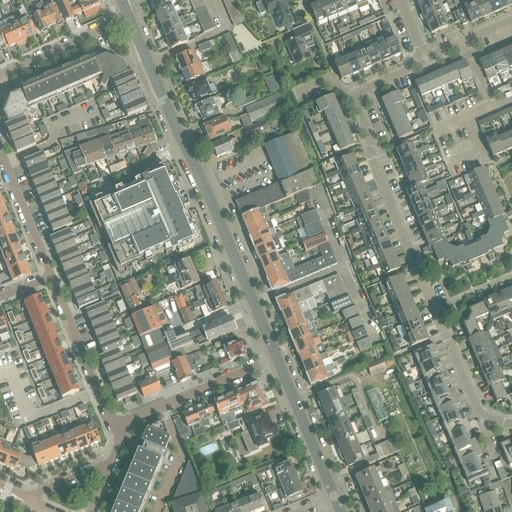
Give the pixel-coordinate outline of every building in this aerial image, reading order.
[(81,0),(78,2),(80,6),(71,10),(66,0),(55,0),(65,21),(74,17),(74,16),(84,12),(84,13),(92,9),(100,6),(101,5),(99,0),(81,0)] [(154,8),(157,15),(173,8),(171,3),(177,0),(176,0),(158,0),(152,3),(154,8)] [(234,0),(224,4),(226,10),(237,5),(235,0),(234,0)] [(263,1),(256,4),(260,15),(268,11),(272,10),(274,14),(280,28),(293,23),(287,8),(284,3),(286,2),(285,0),(263,0),(263,1)] [(330,0),(326,0),(320,3),(327,19),(337,15),(330,0)] [(342,0),(330,0),(337,15),(347,11),(342,0)] [(342,0),(347,11),(357,6),(354,0),(342,0)] [(440,0),(426,0),(418,4),(422,14),(443,5),(440,0)] [(473,0),(474,2),(481,19),(491,14),(484,0),(473,0)] [(484,0),(491,14),(501,10),(496,0),(484,0)] [(496,0),(501,10),(511,6),(508,0),(496,0)] [(192,5),(194,11),(205,6),(202,1),(192,5)] [(53,2),(43,7),(52,27),(56,25),(59,26),(62,24),(63,22),(56,6),(55,6),(53,2)] [(471,23),(481,19),(474,2),(464,7),(471,23)] [(317,24),(327,19),(320,3),(310,7),(317,24)] [(48,29),(52,27),(43,7),(41,4),(35,7),(38,13),(33,16),(41,32),(44,33),(47,32),(48,29)] [(226,10),(229,15),(240,11),(237,5),(226,10)] [(447,15),(443,5),(422,14),(427,24),(443,17),(447,15)] [(23,21),(19,23),(26,39),(36,35),(23,6),(22,7),(17,9),(23,21)] [(100,6),(93,8),(92,9),(84,13),(83,13),(85,18),(102,10),(100,6)] [(194,11),(196,16),(207,12),(205,6),(194,11)] [(157,15),(162,26),(178,19),(173,8),(157,15)] [(456,23),(461,21),(466,19),(461,9),(452,13),(456,23)] [(229,15),(231,21),(242,16),(240,11),(229,15)] [(199,22),(210,17),(207,12),(196,16),(199,22)] [(383,12),(373,16),(375,20),(385,16),(383,12)] [(244,22),(242,16),(231,21),(234,26),(244,22)] [(373,16),(363,21),(365,24),(375,20),(373,16)] [(6,21),(16,44),(17,47),(28,42),(26,39),(19,23),(15,17),(5,21),(6,21)] [(199,22),(201,27),(212,23),(210,17),(199,22)] [(448,27),(443,17),(427,24),(431,34),(448,27)] [(162,26),(166,38),(183,31),(178,19),(162,26)] [(0,35),(5,46),(6,49),(16,44),(6,21),(0,24),(0,35)] [(214,29),(212,23),(201,27),(204,33),(214,29)] [(311,58),(305,46),(315,41),(308,24),(292,31),(295,39),(286,43),(290,52),(291,52),(296,64),(311,58)] [(188,43),(183,31),(166,38),(171,49),(188,43)] [(394,37),(384,42),(391,58),(401,53),(394,37)] [(384,42),(374,46),(381,62),(391,58),(384,42)] [(209,43),(198,47),(200,53),(211,49),(209,43)] [(374,46),(364,50),(371,67),(381,62),(374,46)] [(511,47),(501,51),(510,71),(511,69),(511,47)] [(242,60),(238,50),(228,55),(232,64),(242,60)] [(364,50),(354,54),(361,71),(371,67),(364,50)] [(502,74),(510,71),(501,51),(490,56),(498,74),(501,72),(502,74)] [(176,59),(182,74),(200,66),(197,59),(196,60),(193,52),(176,59)] [(354,54),(344,59),(352,75),(361,71),(354,54)] [(6,107),(3,113),(8,125),(5,126),(17,153),(36,145),(24,117),(25,115),(34,118),(36,113),(27,110),(28,107),(101,76),(104,77),(100,86),(105,88),(109,79),(112,80),(127,117),(146,109),(131,73),(128,75),(123,62),(116,60),(112,58),(106,56),(94,61),(93,58),(21,88),(22,91),(10,96),(7,103),(6,107)] [(495,75),(498,74),(490,56),(479,61),(488,80),(496,77),(495,75)] [(341,80),(352,75),(344,59),(334,63),(341,80)] [(454,65),(460,80),(462,83),(472,79),(465,61),(454,65)] [(206,63),(200,66),(182,74),(183,75),(182,76),(184,81),(185,80),(186,83),(203,76),(201,73),(203,72),(202,71),(209,69),(206,63)] [(444,69),(451,84),(460,80),(454,65),(444,69)] [(451,84),(444,69),(434,74),(441,88),(451,84)] [(441,88),(434,74),(425,78),(431,92),(441,88)] [(431,92),(425,78),(414,82),(421,97),(431,92)] [(194,102),(217,92),(214,85),(209,87),(206,80),(187,88),(188,89),(188,90),(189,93),(190,94),(191,95),(192,95),(194,102)] [(227,84),(219,88),(222,94),(230,91),(227,84)] [(494,96),(505,91),(504,87),(492,92),(494,96)] [(386,110),(400,104),(404,102),(399,92),(381,100),(386,110)] [(251,123),(284,109),(278,95),(245,109),(251,123)] [(323,111),(337,105),(333,95),(315,103),(319,113),(323,111)] [(76,106),(86,102),(83,97),(74,101),(76,106)] [(203,121),(222,113),(216,98),(195,107),(198,114),(200,113),(203,121)] [(237,110),(252,104),(250,98),(234,104),(237,110)] [(400,104),(386,110),(389,119),(404,113),(400,104)] [(59,114),(68,110),(66,105),(57,108),(59,114)] [(337,105),(323,111),(327,121),(342,115),(337,105)] [(404,113),(389,119),(394,129),(408,122),(404,113)] [(342,115),(327,121),(331,130),(346,124),(342,115)] [(218,120),(203,126),(204,128),(209,141),(225,135),(229,133),(230,129),(226,120),(222,118),(218,120)] [(131,135),(129,130),(136,149),(157,142),(148,121),(138,124),(140,131),(131,135)] [(408,122),(394,129),(398,140),(413,134),(408,122)] [(248,139),(266,131),(263,123),(245,131),(248,139)] [(346,124),(331,130),(336,141),(350,134),(346,124)] [(43,137),(48,135),(44,126),(39,128),(43,137)] [(106,128),(95,131),(97,136),(107,133),(107,132),(106,128)] [(129,130),(119,134),(125,153),(136,149),(129,130)] [(244,212),(245,216),(265,208),(295,196),(306,191),(320,185),(298,132),(283,138),(282,135),(263,142),(280,184),(260,192),(260,193),(237,202),(241,214),(244,212)] [(119,134),(109,138),(115,157),(125,153),(119,134)] [(350,134),(336,141),(341,151),(355,145),(350,134)] [(496,134),(485,139),(493,157),(503,152),(497,138),(496,134)] [(511,146),(507,134),(497,138),(503,152),(511,148),(511,146)] [(396,150),(401,159),(417,153),(417,155),(423,152),(421,148),(416,151),(413,144),(417,142),(414,137),(401,142),(403,147),(396,150)] [(109,138),(99,141),(105,160),(115,157),(109,138)] [(232,150),(239,147),(236,140),(229,143),(228,139),(212,146),(217,158),(225,154),(228,155),(231,154),(232,152),(233,151),(232,150)] [(99,141),(88,145),(95,164),(105,160),(99,141)] [(88,145),(79,148),(86,167),(95,164),(88,145)] [(81,169),(86,167),(79,148),(64,154),(73,175),(82,172),(81,169)] [(148,148),(143,155),(148,158),(153,151),(148,148)] [(338,170),(333,173),(335,177),(340,174),(339,172),(356,165),(352,156),(350,156),(348,152),(333,158),(338,170)] [(23,161),(27,171),(46,163),(42,153),(23,161)] [(401,159),(405,169),(421,162),(417,155),(417,153),(401,159)] [(405,169),(408,178),(425,172),(425,174),(431,171),(429,167),(424,169),(421,162),(405,169)] [(27,171),(31,180),(50,172),(46,163),(27,171)] [(96,201),(89,204),(100,229),(103,228),(111,245),(107,247),(113,260),(118,272),(125,269),(126,272),(133,269),(132,266),(138,263),(140,266),(153,261),(152,258),(165,252),(166,255),(173,252),(173,251),(177,249),(179,253),(193,247),(193,246),(201,242),(198,234),(200,233),(195,220),(192,221),(189,212),(186,213),(179,196),(181,194),(177,186),(180,185),(174,172),(169,174),(165,164),(159,167),(159,168),(145,174),(146,177),(142,179),(142,178),(134,181),(136,184),(123,190),(121,187),(108,193),(109,195),(103,198),(101,195),(95,198),(96,201)] [(339,172),(340,174),(343,182),(360,175),(356,165),(339,172)] [(464,177),(468,186),(487,178),(483,168),(464,177)] [(134,181),(129,170),(123,173),(128,184),(134,181)] [(31,180),(35,188),(54,181),(50,172),(31,180)] [(429,181),(425,174),(425,172),(408,178),(412,187),(412,188),(422,184),(429,181)] [(96,173),(90,175),(93,182),(99,179),(96,173)] [(346,189),(341,191),(342,195),(348,193),(347,191),(364,184),(360,175),(343,182),(346,189)] [(471,194),(469,195),(470,199),(476,196),(475,194),(491,187),(487,178),(468,186),(471,194)] [(35,188),(38,197),(57,190),(54,181),(35,188)] [(347,191),(348,193),(351,200),(368,193),(364,184),(347,191)] [(425,191),(422,184),(412,188),(412,187),(406,190),(410,200),(426,193),(427,195),(433,193),(431,189),(425,191)] [(476,196),(479,204),(495,197),(491,187),(475,194),(476,196)] [(38,197),(42,206),(61,198),(57,190),(38,197)] [(311,201),(306,191),(295,196),(299,206),(311,201)] [(354,208),(349,210),(350,214),(356,212),(355,210),(372,203),(368,193),(351,200),(354,208)] [(410,200),(414,209),(430,202),(427,195),(426,193),(410,200)] [(499,206),(495,197),(479,204),(482,211),(483,213),(499,206)] [(42,206),(46,215),(65,207),(61,198),(42,206)] [(414,209),(418,219),(434,212),(435,214),(440,211),(439,207),(437,208),(434,201),(430,202),(414,209)] [(310,213),(315,211),(311,203),(306,205),(310,213)] [(356,212),(359,219),(376,212),(372,203),(355,210),(356,212)] [(302,206),(281,214),(283,218),(296,213),(296,212),(303,209),(302,206)] [(482,211),(477,213),(478,218),(484,215),(487,222),(503,216),(503,215),(499,206),(483,213),(482,211)] [(5,207),(0,209),(0,220),(8,217),(5,207)] [(46,215),(49,224),(68,216),(65,207),(46,215)] [(242,217),(247,228),(269,219),(265,208),(245,216),(242,217)] [(315,211),(310,213),(296,219),(301,231),(309,228),(320,224),(315,211)] [(359,228),(357,229),(358,233),(364,231),(363,229),(380,222),(376,212),(359,219),(356,221),(359,228)] [(418,219),(422,228),(438,221),(435,214),(434,212),(418,219)] [(487,222),(490,228),(504,222),(503,220),(511,216),(511,215),(510,212),(503,215),(503,216),(487,222)] [(72,225),(68,216),(49,224),(53,233),(72,225)] [(0,220),(0,231),(12,226),(8,217),(0,220)] [(247,228),(251,238),(273,229),(269,219),(247,228)] [(422,228),(426,237),(442,231),(443,233),(448,230),(447,226),(441,229),(438,221),(422,228)] [(363,229),(364,231),(367,238),(384,231),(380,222),(363,229)] [(508,232),(504,222),(490,228),(488,232),(502,238),(504,234),(508,232)] [(320,224),(309,228),(312,236),(323,231),(320,224)] [(12,226),(0,231),(0,242),(16,236),(12,226)] [(250,239),(255,249),(278,239),(278,240),(283,238),(281,233),(276,235),(273,229),(251,238),(250,239)] [(69,230),(54,236),(50,238),(53,247),(72,239),(69,230)] [(468,230),(467,231),(478,259),(487,255),(481,239),(473,242),(468,230)] [(370,245),(365,248),(366,252),(372,249),(371,247),(388,240),(384,231),(367,238),(370,245)] [(426,237),(429,246),(430,247),(446,240),(443,233),(442,231),(426,237)] [(469,244),(462,247),(469,263),(469,262),(478,259),(467,231),(464,232),(469,244)] [(488,232),(487,236),(493,251),(503,246),(501,242),(502,238),(488,232)] [(328,243),(324,233),(301,242),(305,253),(318,248),(318,247),(328,243)] [(0,242),(0,252),(1,253),(19,245),(16,236),(0,242)] [(490,262),(494,260),(491,251),(493,251),(487,236),(481,239),(487,255),(490,262)] [(53,247),(54,249),(57,256),(76,248),(72,239),(53,247)] [(255,249),(259,260),(276,253),(282,250),(278,240),(278,239),(255,249)] [(371,247),(372,249),(375,257),(392,250),(388,240),(371,247)] [(433,250),(434,252),(448,246),(446,240),(430,247),(429,246),(422,250),(424,254),(433,250)] [(318,247),(318,248),(322,258),(332,254),(328,243),(318,247)] [(19,245),(1,253),(5,262),(23,255),(19,245)] [(442,260),(446,262),(452,248),(448,246),(434,252),(438,262),(442,260)] [(472,270),(469,262),(469,263),(462,247),(456,249),(462,264),(464,263),(468,272),(472,270)] [(57,256),(58,259),(61,265),(80,257),(76,248),(57,256)] [(452,268),(462,264),(456,249),(452,248),(446,262),(450,263),(452,268)] [(378,264),(373,267),(374,271),(380,268),(379,266),(396,259),(392,250),(375,257),(378,264)] [(260,260),(264,270),(290,259),(289,254),(284,256),(278,258),(276,253),(259,260),(260,260)] [(336,265),(332,254),(322,258),(324,262),(326,269),(336,265)] [(5,262),(3,263),(6,272),(8,272),(27,264),(23,255),(5,262)] [(61,265),(63,270),(64,274),(83,266),(80,257),(61,265)] [(292,265),(290,259),(264,270),(268,281),(285,274),(285,273),(283,269),(292,265)] [(400,269),(396,259),(379,266),(380,268),(383,276),(400,269)] [(165,279),(166,283),(193,272),(188,260),(175,266),(167,269),(165,272),(166,274),(167,276),(170,276),(170,277),(165,279)] [(326,269),(324,262),(321,264),(320,261),(314,264),(313,261),(285,273),(285,274),(268,281),(268,282),(271,290),(274,291),(326,269)] [(27,264),(8,272),(12,282),(31,274),(27,264)] [(64,274),(68,283),(87,275),(85,269),(88,268),(87,265),(83,266),(64,274)] [(102,269),(106,277),(111,275),(107,266),(102,269)] [(198,283),(193,272),(166,283),(168,287),(177,283),(180,290),(198,283)] [(71,291),(90,284),(94,282),(92,278),(89,280),(87,275),(68,283),(71,291)] [(281,311),(281,312),(306,302),(326,293),(343,286),(339,275),(278,300),(276,303),(280,312),(281,311)] [(384,283),(389,294),(407,286),(404,280),(403,280),(401,276),(384,283)] [(202,285),(195,288),(197,295),(196,295),(198,301),(203,299),(204,302),(221,295),(216,283),(203,288),(202,285)] [(71,291),(75,300),(94,292),(90,284),(71,291)] [(120,288),(125,300),(135,296),(130,284),(120,288)] [(326,293),(330,304),(348,296),(343,286),(326,293)] [(410,293),(407,286),(389,294),(393,304),(410,297),(408,293),(410,293)] [(511,288),(503,293),(510,309),(511,308),(511,288)] [(98,302),(94,292),(75,300),(79,309),(98,302)] [(503,293),(493,297),(502,317),(504,321),(511,318),(510,315),(511,314),(511,308),(510,309),(503,293)] [(24,302),(28,312),(44,305),(40,295),(24,302)] [(198,301),(197,302),(200,308),(201,307),(205,317),(209,316),(210,315),(210,314),(226,308),(221,295),(204,302),(203,299),(198,301)] [(135,296),(125,300),(130,312),(141,308),(136,296),(135,296)] [(334,314),(342,311),(352,307),(348,296),(330,304),(334,314)] [(412,301),(410,297),(393,304),(398,315),(416,307),(413,301),(412,301)] [(484,301),(484,302),(485,302),(489,313),(491,317),(493,321),(502,317),(493,297),(484,301)] [(194,310),(200,308),(197,302),(192,304),(194,310)] [(310,311),(306,302),(281,312),(285,322),(310,312),(309,312),(310,311)] [(471,313),(469,317),(474,319),(489,313),(485,302),(484,302),(469,309),(471,313)] [(85,311),(89,320),(108,313),(104,303),(85,311)] [(44,305),(28,312),(31,321),(48,315),(44,305)] [(346,321),(347,321),(358,316),(354,306),(352,307),(342,311),(346,321)] [(419,314),(416,307),(398,315),(402,325),(419,318),(417,314),(419,314)] [(141,308),(130,312),(131,315),(132,317),(131,317),(140,338),(152,367),(153,371),(154,371),(157,373),(170,367),(170,364),(171,364),(179,383),(191,378),(189,373),(194,371),(189,357),(186,358),(182,348),(193,344),(192,341),(189,334),(176,340),(172,331),(164,334),(161,328),(167,326),(163,317),(157,319),(153,308),(143,312),(142,310),(141,308)] [(181,312),(186,326),(196,322),(190,308),(181,312)] [(0,312),(0,311),(0,336),(9,333),(0,312)] [(312,318),(310,312),(285,322),(289,332),(290,333),(312,323),(315,323),(313,318),(312,318)] [(89,320),(92,329),(111,322),(108,313),(89,320)] [(52,324),(48,315),(31,321),(35,331),(52,324)] [(363,327),(358,316),(347,321),(350,326),(352,325),(354,331),(363,327)] [(463,323),(470,339),(480,335),(480,334),(474,319),(469,317),(468,321),(463,323)] [(204,328),(189,334),(192,341),(197,340),(199,346),(210,341),(235,331),(230,318),(204,328)] [(420,322),(419,318),(402,325),(407,336),(425,328),(422,322),(420,322)] [(92,329),(96,338),(115,330),(111,322),(92,329)] [(315,329),(312,323),(290,333),(289,332),(289,333),(293,343),(316,334),(314,329),(315,329)] [(52,324),(35,331),(39,340),(56,334),(52,324)] [(367,338),(363,327),(354,331),(351,332),(355,342),(367,338)] [(427,335),(425,328),(407,336),(411,347),(428,340),(426,335),(427,335)] [(96,338),(99,347),(119,339),(115,330),(96,338)] [(492,341),(488,331),(485,333),(480,334),(480,335),(470,339),(469,339),(473,349),(492,341)] [(56,334),(39,340),(43,350),(60,343),(56,334)] [(318,338),(316,334),(293,343),(297,354),(298,354),(321,344),(319,338),(318,338)] [(359,353),(372,348),(367,338),(355,342),(359,353)] [(122,348),(119,339),(99,347),(103,355),(118,350),(122,348)] [(473,349),(477,358),(497,350),(493,340),(492,341),(473,349)] [(219,351),(218,353),(221,360),(219,361),(221,366),(245,356),(239,342),(228,346),(227,345),(223,347),(224,349),(219,351)] [(60,343),(43,350),(47,360),(63,353),(60,343)] [(323,350),(321,344),(298,354),(303,364),(325,355),(323,350)] [(419,361),(421,366),(438,359),(436,354),(438,353),(434,344),(413,353),(417,362),(419,361)] [(98,357),(102,367),(122,359),(118,350),(103,355),(98,357)] [(477,358),(481,368),(501,359),(497,350),(477,358)] [(63,353),(47,360),(50,369),(67,362),(63,353)] [(198,353),(192,355),(193,359),(197,367),(202,365),(198,353)] [(330,365),(326,354),(325,355),(303,364),(307,374),(330,365)] [(392,356),(382,360),(367,366),(371,376),(396,365),(394,361),(392,356)] [(102,367),(106,376),(125,368),(122,359),(102,367)] [(344,359),(330,365),(307,374),(307,375),(306,375),(310,384),(313,385),(334,376),(332,372),(335,371),(333,368),(346,363),(344,359)] [(440,363),(438,359),(421,366),(423,370),(421,371),(424,379),(445,371),(442,362),(440,363)] [(504,366),(501,359),(481,368),(485,377),(501,370),(505,369),(504,367),(504,366)] [(67,362),(50,369),(54,378),(71,372),(67,362)] [(110,385),(129,377),(133,375),(130,366),(125,368),(106,376),(110,385)] [(489,387),(490,386),(500,382),(505,380),(501,370),(485,377),(489,387)] [(449,379),(445,371),(424,379),(428,388),(430,387),(432,391),(449,384),(447,380),(449,379)] [(71,372),(54,378),(58,388),(75,381),(71,372)] [(150,379),(138,384),(143,398),(161,391),(155,377),(156,377),(154,372),(148,374),(150,379)] [(110,385),(113,393),(132,385),(129,377),(110,385)] [(75,381),(58,388),(62,398),(79,391),(75,381)] [(501,400),(505,402),(507,397),(500,382),(490,386),(497,402),(501,400)] [(250,386),(243,389),(249,403),(246,404),(247,406),(246,407),(249,413),(267,405),(262,391),(260,386),(258,386),(256,386),(255,384),(250,386)] [(451,389),(449,384),(432,391),(434,396),(432,397),(435,405),(456,396),(453,388),(451,389)] [(136,395),(132,385),(113,393),(117,402),(124,400),(126,405),(130,403),(128,398),(136,395)] [(318,404),(320,408),(339,400),(334,388),(318,395),(321,403),(318,404)] [(243,389),(213,401),(214,405),(216,410),(223,427),(225,426),(232,423),(236,421),(233,414),(243,410),(242,406),(246,404),(249,403),(243,389)] [(375,389),(367,393),(379,422),(388,419),(375,389)] [(352,395),(357,407),(363,404),(358,393),(352,395)] [(460,405),(456,396),(435,405),(439,413),(441,413),(443,417),(459,410),(458,405),(460,405)] [(324,412),(327,419),(344,412),(339,400),(320,408),(322,413),(324,412)] [(206,404),(194,409),(201,427),(201,428),(209,425),(207,420),(211,418),(209,413),(216,410),(214,405),(207,407),(206,404)] [(357,407),(362,418),(368,416),(363,404),(357,407)] [(194,409),(182,414),(187,428),(191,426),(193,431),(195,437),(204,434),(201,428),(201,427),(194,409)] [(461,415),(459,410),(443,417),(445,422),(443,423),(446,431),(467,422),(464,414),(461,415)] [(328,427),(330,432),(349,424),(344,412),(327,419),(330,426),(328,427)] [(232,423),(225,426),(228,433),(242,427),(245,433),(247,438),(243,440),(249,454),(257,451),(256,449),(267,444),(265,440),(275,436),(275,435),(277,434),(278,432),(275,427),(273,426),(271,426),(267,415),(252,420),(250,416),(242,419),(236,421),(232,423)] [(372,428),(368,416),(362,418),(367,430),(372,428)] [(179,418),(174,421),(178,432),(184,430),(179,418)] [(82,426),(81,426),(89,447),(100,442),(92,422),(82,426)] [(113,508),(111,511),(139,511),(161,460),(165,462),(169,453),(165,452),(170,438),(167,436),(168,433),(163,422),(147,429),(143,437),(147,438),(139,457),(135,455),(113,508)] [(471,430),(467,422),(446,431),(449,439),(452,438),(454,443),(470,436),(468,431),(471,430)] [(334,436),(337,443),(354,436),(352,431),(357,430),(354,423),(350,425),(349,424),(330,432),(332,437),(334,436)] [(81,424),(70,428),(79,451),(89,447),(81,426),(82,426),(81,424)] [(70,428),(60,432),(61,436),(62,436),(69,455),(75,452),(79,451),(70,428)] [(219,430),(218,434),(219,437),(223,438),(226,437),(228,433),(226,430),(223,428),(219,430)] [(178,432),(182,442),(190,438),(186,429),(184,430),(178,432)] [(52,440),(59,459),(69,455),(62,436),(61,436),(52,440)] [(340,456),(359,448),(354,436),(337,443),(340,450),(338,451),(340,456)] [(472,441),(470,436),(454,443),(456,448),(453,449),(457,457),(478,448),(475,440),(472,441)] [(51,438),(41,442),(49,463),(59,459),(52,440),(51,438)] [(395,438),(390,441),(395,453),(400,451),(395,438)] [(390,441),(384,443),(390,456),(395,453),(390,441)] [(508,441),(500,445),(509,466),(511,464),(511,442),(509,443),(508,441)] [(4,442),(0,453),(0,464),(6,467),(13,449),(14,449),(15,447),(5,443),(4,442)] [(34,455),(28,457),(28,470),(32,468),(38,466),(39,467),(49,463),(41,442),(30,446),(34,455)] [(384,443),(379,445),(385,458),(390,456),(384,443)] [(374,447),(377,454),(380,460),(385,458),(379,445),(374,447)] [(366,465),(380,460),(377,454),(368,458),(363,446),(359,448),(340,456),(342,461),(344,460),(347,467),(364,460),(366,465)] [(482,456),(478,448),(457,457),(460,465),(463,464),(465,469),(481,462),(479,457),(482,456)] [(13,449),(6,467),(16,471),(18,466),(28,470),(28,457),(22,455),(23,453),(14,449),(13,449)] [(448,460),(442,463),(447,469),(451,467),(448,460)] [(273,480),(278,478),(293,471),(289,462),(277,467),(274,461),(254,470),(257,476),(269,471),(273,480)] [(483,466),(481,462),(465,469),(467,474),(464,474),(468,483),(481,477),(483,481),(489,479),(487,475),(489,474),(486,466),(483,466)] [(355,477),(361,489),(379,482),(376,474),(382,472),(380,467),(374,469),(355,477)] [(496,470),(501,481),(507,479),(502,467),(496,470)] [(203,493),(193,468),(187,470),(176,497),(178,502),(203,493)] [(278,478),(282,489),(298,483),(293,471),(278,478)] [(253,474),(240,479),(241,484),(249,481),(252,487),(258,485),(253,474)] [(230,489),(241,484),(240,479),(229,484),(230,487),(229,487),(230,489)] [(382,489),(379,482),(361,489),(366,501),(391,491),(389,486),(382,489)] [(302,492),(298,483),(282,489),(285,495),(281,497),(283,502),(302,494),(301,492),(302,492)] [(480,497),(484,508),(484,511),(501,511),(494,491),(501,488),(499,483),(488,486),(491,494),(487,495),(480,497)] [(265,489),(268,495),(274,493),(271,487),(265,489)] [(466,487),(459,490),(461,495),(468,492),(466,487)] [(394,499),(391,491),(366,501),(370,511),(373,511),(389,505),(389,506),(395,503),(394,499)] [(246,495),(247,498),(253,511),(254,511),(264,508),(259,494),(252,497),(250,494),(246,495)] [(419,504),(415,495),(410,497),(414,506),(419,504)] [(206,511),(201,496),(172,505),(174,511),(206,511)] [(240,498),(235,500),(240,511),(253,511),(247,498),(241,501),(240,498)] [(225,504),(226,507),(227,511),(240,511),(235,500),(225,504)] [(452,511),(448,501),(425,511),(452,511)]
